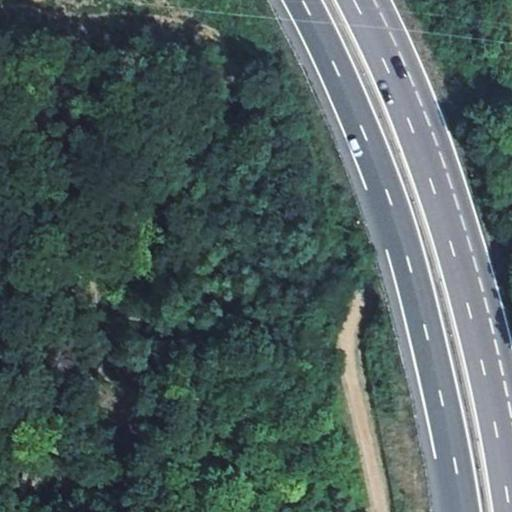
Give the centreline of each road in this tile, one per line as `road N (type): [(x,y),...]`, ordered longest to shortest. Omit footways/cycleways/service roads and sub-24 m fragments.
road 1 (motorway): [(298,0),(408,256),(463,511)]
road 2 (motorway): [(511,469),(456,232),(422,133),(360,0)]
road 3 (track): [(377,499),(346,328),(358,307),(489,204),(511,156)]
road 4 (track): [(49,338),(33,511)]
